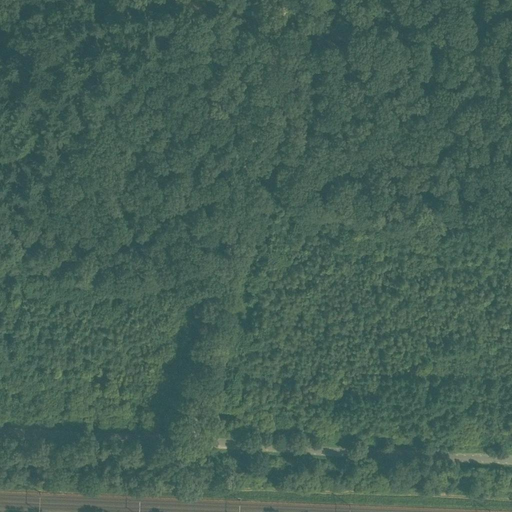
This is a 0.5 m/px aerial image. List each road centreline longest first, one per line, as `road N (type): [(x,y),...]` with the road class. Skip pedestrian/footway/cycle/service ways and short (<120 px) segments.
road 1 (unclassified): [(511,458),(0,432)]
road 2 (track): [(295,0),(188,440)]
